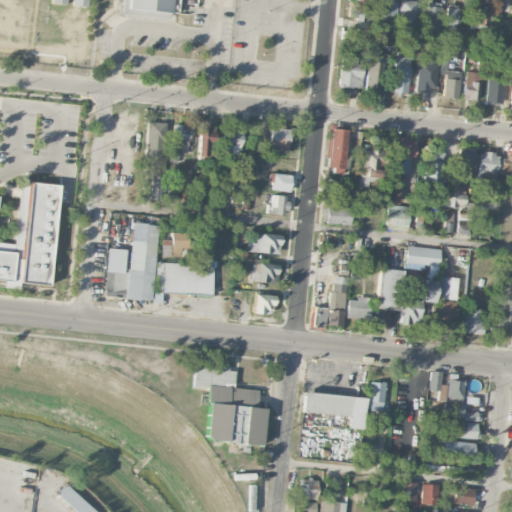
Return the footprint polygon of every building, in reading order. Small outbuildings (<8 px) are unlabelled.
[(176,0),(175,12),(122,8),(122,0),(176,0)] [(348,0),(348,9),(356,9),(356,20),(366,21),(366,0),(348,0)] [(395,19),(395,0),(373,0),(372,25),(387,26),(387,18),(395,19)] [(420,1),(400,0),(398,0),(397,26),(413,27),(414,13),(419,14),(420,1)] [(441,3),(423,2),(422,33),(439,33),(441,3)] [(444,31),(458,31),(458,5),(445,4),(444,31)] [(488,8),(471,7),(469,27),(486,29),(488,8)] [(391,45),(393,33),(384,31),(381,43),(391,45)] [(362,65),(354,64),(354,56),(339,56),(338,87),(361,87),(362,65)] [(390,92),(405,94),(410,58),(395,56),(390,92)] [(380,92),(382,59),(366,59),(365,91),(380,92)] [(416,65),(413,91),(421,93),(421,95),(431,97),(434,74),(423,73),(423,66),(416,65)] [(505,72),(489,69),(484,101),(500,103),(505,72)] [(458,71),(444,71),(443,98),(457,98),(458,71)] [(461,98),(477,100),(479,72),(464,71),(461,98)] [(145,159),(163,159),(164,123),(146,122),(145,159)] [(269,127),(267,146),(288,148),(289,129),(283,128),(284,125),(275,124),(275,128),(269,127)] [(188,127),(172,127),(171,160),(175,160),(175,153),(187,153),(188,127)] [(199,128),(198,156),(213,156),(214,129),(199,128)] [(348,173),(351,141),(345,141),(346,130),(328,128),(324,170),(348,173)] [(241,130),(223,130),(221,154),(239,155),(241,130)] [(391,173),(413,173),(413,138),(391,138),(391,173)] [(359,184),(384,183),(383,146),(358,147),(359,184)] [(466,179),(474,180),(476,149),(457,148),(456,174),(466,174),(466,179)] [(441,182),(442,151),(425,151),(424,182),(441,182)] [(476,181),(493,183),(496,153),(479,151),(476,181)] [(291,175),(271,173),(269,190),(288,192),(289,185),(290,185),(291,175)] [(386,204),(397,204),(398,176),(387,176),(386,204)] [(152,177),(151,190),(160,191),(162,178),(152,177)] [(222,202),(223,179),(214,178),(214,202),(222,202)] [(19,179),(58,184),(47,286),(0,280),(0,240),(13,242),(19,179)] [(444,205),(461,209),(464,192),(447,188),(444,205)] [(284,196),(271,194),(270,204),(266,204),(265,213),(282,216),(283,211),(287,211),(288,201),(284,201),(284,196)] [(412,226),(422,228),(427,203),(417,201),(412,226)] [(405,230),(409,207),(386,204),(383,227),(405,230)] [(350,208),(326,207),(325,224),(350,225),(350,208)] [(465,220),(456,220),(455,233),(464,234),(465,220)] [(450,223),(441,222),(440,231),(449,232),(450,223)] [(151,300),(156,224),(129,223),(124,299),(151,300)] [(160,239),(159,256),(180,257),(180,248),(186,248),(186,232),(170,232),(170,240),(160,239)] [(279,235),(260,233),(260,234),(256,234),(255,242),(247,242),(247,251),(277,254),(279,235)] [(402,268),(436,273),(439,250),(406,245),(402,268)] [(212,260),(197,259),(197,264),(159,263),(158,293),(211,294),(212,260)] [(277,265),(258,262),(257,264),(253,263),(253,270),(248,269),(247,280),(275,283),(277,265)] [(400,270),(377,269),(376,308),(398,309),(400,270)] [(495,324),(511,325),(511,271),(498,270),(495,324)] [(122,297),(123,272),(104,271),(103,296),(122,297)] [(313,307),(311,324),(341,327),(345,277),(330,276),(328,308),(313,307)] [(455,300),(455,277),(437,277),(436,299),(455,300)] [(400,300),(399,324),(419,324),(420,301),(433,302),(434,280),(422,279),(422,284),(414,284),(414,300),(400,300)] [(274,295),(254,294),(252,313),(268,315),(273,312),(274,295)] [(368,319),(369,298),(346,298),(345,318),(368,319)] [(433,330),(451,332),(455,303),(437,300),(433,330)] [(480,334),(480,309),(463,308),(462,333),(480,334)] [(194,367),(191,385),(206,388),(204,403),(207,403),(203,436),(207,440),(211,441),(221,442),(259,446),(264,409),(255,408),(257,390),(232,387),(234,371),(194,367)] [(428,390),(439,390),(440,371),(429,371),(428,390)] [(463,381),(446,380),(445,397),(462,398),(463,381)] [(383,410),(384,382),(368,382),(367,410),(383,410)] [(302,413),(348,415),(348,428),(362,429),(364,396),(303,393),(302,413)] [(479,420),(479,413),(461,412),(461,404),(448,404),(448,420),(479,420)] [(446,437),(476,438),(477,422),(447,421),(446,437)] [(474,443),(444,440),(442,454),(472,458),(474,443)] [(298,499),(316,499),(317,479),(298,478),(298,499)] [(414,482),(398,481),(397,501),(414,502),(414,482)] [(436,484),(420,484),(419,504),(436,504),(436,484)] [(94,511),(65,485),(57,495),(75,511),(94,511)] [(446,503),(471,504),(472,488),(446,487),(446,503)] [(344,511),(345,502),(319,501),(318,511),(326,511),(325,511),(344,511)] [(315,511),(315,502),(301,502),(300,511),(315,511)]
